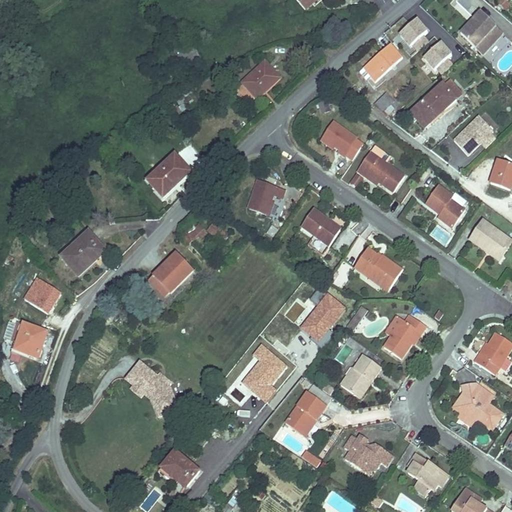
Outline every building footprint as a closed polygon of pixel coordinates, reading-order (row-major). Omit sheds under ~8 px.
[(296,0),(304,9),(314,0),(296,0)] [(307,12),(320,0),(314,0),(304,9),(305,10),(307,12)] [(505,8),(508,4),(503,0),(501,0),(499,3),(505,8)] [(497,28),(482,13),(461,35),(483,56),(504,35),(497,28)] [(414,55),(429,42),(424,36),(430,31),(418,18),(398,36),(414,55)] [(166,69),(191,54),(195,51),(190,42),(161,62),(166,69)] [(438,77),(457,62),(440,42),(422,57),(438,77)] [(376,83),(403,59),(392,46),(361,73),(367,81),(371,78),(376,83)] [(170,76),(195,60),(192,54),(191,54),(166,69),(170,76)] [(173,80),(201,62),(199,58),(195,60),(170,76),(173,80)] [(258,100),(280,79),(266,64),(244,85),(258,100)] [(225,84),(220,78),(217,80),(222,87),(225,84)] [(450,81),(412,115),(425,130),(457,102),(456,101),(453,96),(459,91),(450,81)] [(459,91),(453,96),(456,101),(463,96),(459,91)] [(395,104),(387,95),(375,106),(386,117),(388,115),(394,110),(391,107),(395,104)] [(179,106),(185,102),(181,96),(176,100),(179,106)] [(330,111),(328,102),(319,105),(322,113),(330,111)] [(183,113),(178,107),(173,111),(178,117),(183,113)] [(468,157),(481,145),(485,150),(498,139),(479,116),(453,139),(468,157)] [(358,141),(334,124),(323,139),(334,147),(340,151),(338,154),(339,154),(346,159),(358,141)] [(334,147),(323,139),(322,142),(332,149),(334,147)] [(358,174),(366,179),(368,176),(380,185),(394,194),(406,178),(388,165),(392,159),(376,148),(371,154),(358,174)] [(164,199),(191,173),(176,157),(148,182),(164,199)] [(510,191),(511,186),(511,166),(499,162),(491,184),(510,191)] [(352,184),(358,188),(363,180),(357,176),(352,184)] [(380,185),(368,176),(366,179),(378,188),(380,185)] [(272,203),(274,197),(283,200),(286,192),(258,183),(249,210),(268,216),(272,203)] [(438,219),(445,224),(448,220),(456,225),(466,212),(463,210),(467,204),(456,196),(454,199),(439,188),(433,197),(426,206),(433,211),(434,209),(442,214),(440,216),(438,219)] [(225,198),(218,206),(222,210),(229,202),(225,198)] [(332,223),(315,211),(302,229),(330,248),(342,230),(332,223)] [(346,224),(336,217),(332,223),(342,230),(343,230),(346,224)] [(445,224),(453,230),(456,225),(448,220),(445,224)] [(503,258),(511,245),(511,243),(484,223),(471,242),(486,252),(488,248),(503,258)] [(199,238),(201,241),(208,234),(200,225),(196,228),(193,225),(184,233),(187,237),(185,239),(189,244),(192,241),(198,237),(199,238)] [(208,231),(224,244),(229,237),(213,225),(208,231)] [(271,226),(266,235),(274,239),(279,229),(271,226)] [(100,259),(107,253),(90,234),(62,259),(79,278),(97,261),(96,260),(99,258),(100,259)] [(500,262),(503,258),(488,248),(486,252),(500,262)] [(371,277),(390,290),(403,272),(383,258),(382,260),(369,251),(356,270),(369,279),(371,277)] [(170,294),(194,271),(178,254),(154,277),(170,294)] [(10,271),(13,263),(11,262),(13,258),(7,256),(2,267),(10,271)] [(330,282),(342,290),(356,270),(344,262),(330,282)] [(329,280),(335,272),(329,268),(324,276),(329,280)] [(170,294),(154,277),(150,281),(166,298),(170,294)] [(369,279),(389,292),(390,290),(371,277),(369,279)] [(50,315),(62,292),(35,278),(24,302),(50,315)] [(330,331),(345,308),(315,289),(305,305),(297,299),(283,320),(326,348),(335,334),(330,331)] [(439,321),(444,315),(440,312),(435,319),(439,321)] [(106,325),(113,316),(109,313),(102,322),(106,325)] [(357,329),(363,320),(358,316),(351,325),(357,329)] [(384,349),(401,360),(412,345),(420,334),(422,335),(427,328),(410,317),(406,323),(403,321),(392,338),(384,349)] [(392,338),(403,321),(397,318),(386,334),(392,338)] [(25,344),(31,327),(24,325),(19,342),(25,344)] [(354,333),(357,329),(351,325),(348,329),(354,333)] [(39,359),(47,332),(31,327),(25,344),(19,342),(16,352),(39,359)] [(412,345),(414,347),(422,335),(420,334),(412,345)] [(511,350),(511,344),(497,335),(489,346),(482,358),(479,356),(475,363),(495,376),(511,350)] [(489,346),(487,345),(479,356),(482,358),(489,346)] [(357,397),(368,380),(372,383),(382,370),(364,357),(355,370),(354,370),(342,387),(357,397)] [(149,389),(146,393),(154,400),(161,417),(179,410),(170,388),(172,385),(164,379),(162,382),(158,378),(141,364),(127,382),(135,388),(140,382),(149,389)] [(361,400),(372,383),(368,380),(357,397),(361,400)] [(132,392),(142,399),(144,396),(152,402),(159,418),(161,417),(154,400),(146,393),(149,389),(140,382),(135,388),(132,392)] [(331,397),(334,391),(327,386),(323,391),(331,397)] [(493,431),(504,416),(489,406),(491,402),(478,393),(477,386),(463,388),(464,394),(465,400),(463,403),(459,401),(455,406),(456,411),(461,414),(471,421),(478,420),(493,431)] [(491,402),(494,398),(477,386),(478,393),(491,402)] [(317,422),(327,408),(308,394),(286,425),(302,436),(313,420),(317,422)] [(472,428),(478,420),(471,421),(461,414),(459,418),(472,428)] [(305,438),(317,422),(313,420),(302,436),(305,438)] [(188,441),(201,451),(214,434),(201,424),(193,434),(188,441)] [(387,468),(394,457),(377,446),(371,447),(368,451),(364,448),(367,445),(369,442),(362,437),(359,441),(353,437),(345,449),(351,453),(346,461),(361,471),(364,465),(369,469),(375,472),(381,464),(387,468)] [(306,451),(302,458),(317,468),(322,461),(306,451)] [(171,462),(178,454),(176,453),(169,461),(171,462)] [(187,488),(200,472),(178,454),(171,462),(169,461),(162,470),(173,479),(174,477),(177,480),(187,488)] [(431,489),(434,491),(438,486),(441,488),(448,478),(416,456),(409,468),(412,470),(409,474),(419,482),(431,489)] [(369,469),(364,465),(361,471),(366,474),(369,469)] [(174,484),(176,482),(177,480),(174,477),(173,479),(162,470),(159,473),(174,484)] [(415,489),(427,497),(431,489),(419,482),(415,489)] [(151,484),(134,505),(142,511),(149,511),(164,494),(151,484)] [(480,506),(484,501),(466,489),(463,495),(480,506)] [(486,511),(488,511),(480,506),(463,495),(452,511),(451,511),(486,511)]
